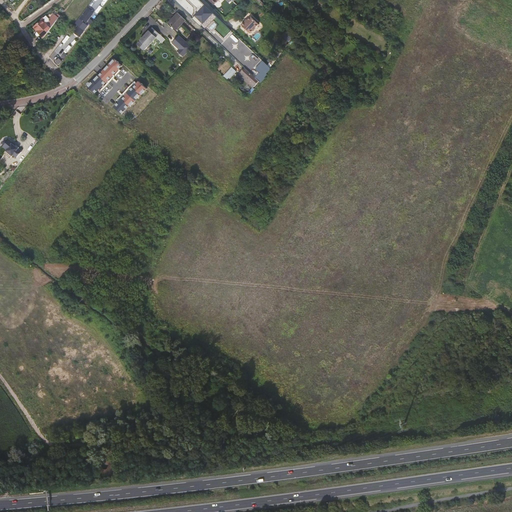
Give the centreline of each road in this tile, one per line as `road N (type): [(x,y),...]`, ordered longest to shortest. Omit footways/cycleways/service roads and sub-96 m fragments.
road 1 (trunk): [(511,441),(0,505)]
road 2 (trunk): [(174,511),(511,468)]
